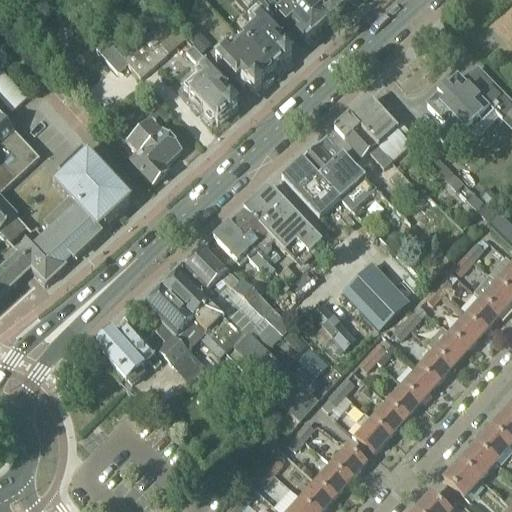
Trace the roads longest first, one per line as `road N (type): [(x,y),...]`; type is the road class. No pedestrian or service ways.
road 1 (secondary): [(168,231),(420,0)]
road 2 (secondary): [(16,420),(72,331),(168,231)]
road 3 (secondary): [(168,231),(57,316),(0,378)]
road 4 (residential): [(511,367),(381,511)]
